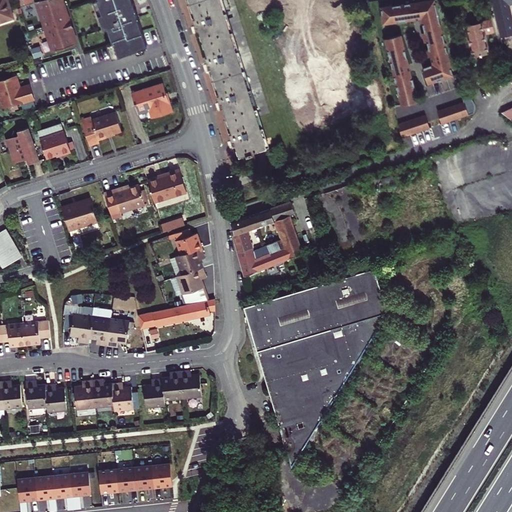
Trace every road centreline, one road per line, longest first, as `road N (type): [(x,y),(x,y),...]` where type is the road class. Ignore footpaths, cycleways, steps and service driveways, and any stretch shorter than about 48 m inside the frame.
road 1 (residential): [(219,218),(460,138),(496,97)]
road 2 (residential): [(0,365),(125,365),(222,351)]
road 3 (residential): [(203,137),(15,195),(0,207)]
road 4 (residential): [(193,507),(214,446),(240,421),(222,351)]
road 5 (residential): [(203,137),(159,0)]
road 6 (residential): [(222,351),(232,323),(219,218)]
